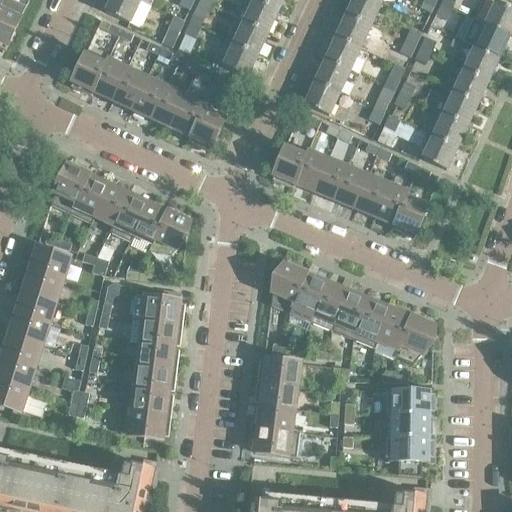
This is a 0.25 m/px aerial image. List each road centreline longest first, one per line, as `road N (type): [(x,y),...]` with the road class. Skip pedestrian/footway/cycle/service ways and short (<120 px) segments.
road 1 (residential): [(225,188),(193,511)]
road 2 (residential): [(478,304),(423,287),(225,188)]
road 3 (residential): [(225,188),(29,106)]
road 4 (residential): [(478,304),(482,511)]
road 5 (residential): [(311,0),(225,188)]
